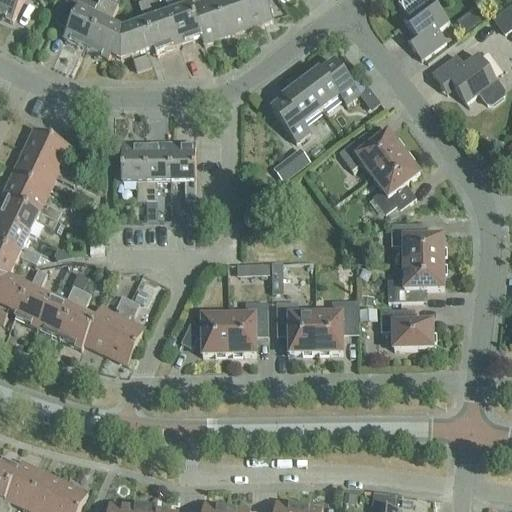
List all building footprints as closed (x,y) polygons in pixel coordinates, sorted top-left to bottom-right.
[(0,0),(0,21),(13,27),(25,0),(0,0)] [(118,0),(114,0),(111,7),(118,10),(123,2),(118,0)] [(201,43),(187,0),(177,0),(182,13),(168,18),(179,51),(201,43)] [(227,41),(214,2),(200,7),(197,0),(187,0),(201,43),(202,43),(204,49),(227,41)] [(250,33),(239,0),(221,0),(214,2),(227,41),(250,33)] [(264,0),(239,0),(250,33),(273,25),(264,0)] [(439,37),(449,29),(431,5),(426,9),(421,3),(417,0),(408,0),(407,1),(402,7),(405,15),(410,21),(404,26),(415,41),(408,46),(422,66),(446,47),(439,37)] [(87,54),(110,6),(101,2),(97,10),(83,4),(82,7),(69,1),(57,26),(70,32),(64,44),(87,54)] [(179,51),(168,18),(155,23),(148,4),(139,8),(145,26),(155,53),(154,53),(156,58),(179,51)] [(111,60),(123,34),(110,28),(118,10),(111,7),(110,6),(87,54),(109,65),(111,60)] [(505,39),(511,33),(511,11),(494,24),(505,39)] [(465,36),(481,25),(473,14),(457,25),(465,36)] [(155,53),(145,26),(123,34),(111,60),(121,66),(132,62),(137,76),(152,71),(149,62),(143,65),(141,58),(154,53),(155,53)] [(505,96),(479,61),(465,72),(457,62),(433,80),(443,94),(451,88),(469,112),(470,111),(465,104),(477,96),(487,109),(492,110),(504,102),(505,96)] [(347,111),(361,100),(348,84),(335,66),(322,76),(321,74),(302,89),(322,115),(340,102),(347,111)] [(348,84),(361,100),(367,96),(354,79),(348,84)] [(304,129),(322,115),(302,89),(283,103),(284,105),(271,115),(296,148),(310,138),(304,129)] [(35,135),(24,157),(78,182),(82,174),(70,168),(68,171),(63,169),(71,152),(35,135)] [(372,182),(404,158),(388,137),(371,150),(363,141),(340,158),(353,176),(362,169),(372,182)] [(196,149),(171,150),(171,187),(186,187),(186,207),(196,207),(196,149)] [(147,207),(147,150),(122,150),(123,187),(137,187),(137,207),(147,207)] [(171,187),(171,150),(147,150),(147,207),(157,207),(157,187),(171,187)] [(284,188),(311,167),(301,153),(273,174),(284,188)] [(78,182),(24,157),(14,179),(50,196),(58,180),(63,182),(61,185),(74,191),(78,182)] [(403,193),(421,180),(404,158),(372,182),(383,196),(373,203),(386,221),(410,203),(403,193)] [(42,213),(50,196),(14,179),(3,201),(9,204),(9,203),(57,226),(61,217),(49,212),(47,215),(42,213)] [(9,203),(9,204),(0,222),(0,225),(29,240),(36,227),(53,235),(57,226),(9,203)] [(57,226),(62,229),(67,220),(61,217),(57,226)] [(23,253),(29,240),(0,225),(0,253),(19,262),(37,270),(41,261),(23,253)] [(60,239),(64,230),(62,229),(57,226),(53,235),(60,239)] [(444,268),(444,241),(422,242),(421,230),(391,230),(392,252),(404,252),(404,269),(444,268)] [(90,259),(104,260),(104,249),(90,249),(90,259)] [(0,286),(9,283),(19,262),(0,253),(0,286)] [(41,261),(37,270),(37,271),(54,268),(41,261)] [(445,295),(444,268),(404,269),(404,286),(392,286),(393,308),(423,307),(423,295),(445,295)] [(268,271),(253,271),(254,281),(269,280),(268,271)] [(284,271),(272,271),(272,286),(284,286),(284,271)] [(38,334),(52,303),(39,297),(47,280),(38,275),(30,293),(18,319),(17,318),(15,323),(38,334)] [(78,280),(73,291),(74,292),(82,296),(87,284),(78,280)] [(148,311),(158,288),(144,281),(133,305),(148,311)] [(18,319),(30,293),(9,283),(0,286),(0,327),(3,329),(7,321),(2,318),(4,312),(17,318),(18,319)] [(59,344),(82,296),(74,292),(65,310),(52,303),(38,334),(59,344)] [(96,324),(95,324),(83,318),(91,300),(82,296),(59,344),(82,355),(84,350),(84,349),(96,324)] [(372,302),(360,301),(359,310),(371,312),(372,302)] [(106,360),(132,306),(122,302),(116,315),(120,316),(117,321),(100,313),(95,324),(96,324),(84,349),(84,350),(106,360)] [(140,310),(132,306),(106,360),(128,370),(145,334),(128,326),(131,321),(134,323),(140,310)] [(359,337),(359,307),(333,307),(333,319),(316,320),(316,360),(343,359),(343,337),(359,337)] [(316,360),(316,320),(299,320),(298,308),(277,308),(277,338),(289,338),(290,360),(316,360)] [(268,339),(268,309),(246,309),(246,321),(229,321),(230,361),(256,361),(256,339),(268,339)] [(377,325),(377,313),(360,314),(361,326),(377,325)] [(411,315),(381,316),(381,338),(393,337),(394,355),(433,354),(433,327),(411,327),(411,315)] [(230,361),(229,321),(194,322),(181,349),(192,354),(199,340),(202,340),(203,362),(230,361)] [(0,511),(19,473),(0,464),(0,511)] [(21,511),(27,511),(44,478),(21,467),(19,473),(0,511),(7,511),(10,507),(21,511)] [(54,511),(66,488),(44,478),(27,511),(54,511)] [(81,511),(88,499),(66,488),(54,511),(81,511)] [(354,501),(346,500),(345,509),(353,510),(354,501)]
